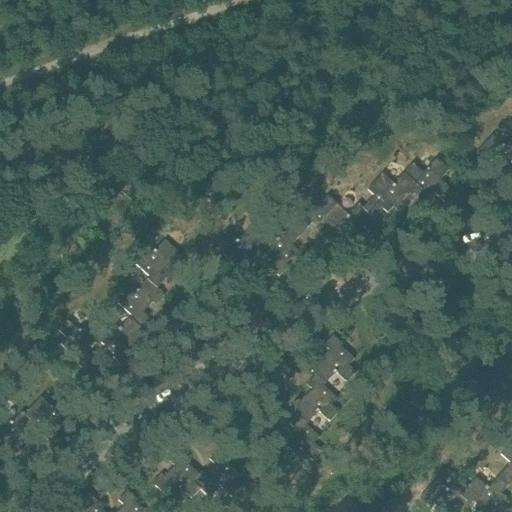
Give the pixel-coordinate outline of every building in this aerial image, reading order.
[(511,136),(504,145),(492,134),(476,152),(486,161),(489,158),(500,168),(495,173),(505,183),(511,174),(511,171),(511,170),(511,136)] [(454,192),(440,180),(449,170),(436,158),(423,172),(412,163),(403,173),(415,183),(419,178),(424,182),(423,183),(445,202),(454,192)] [(397,210),(405,201),(409,196),(412,199),(415,196),(410,191),(416,184),(415,183),(403,173),(394,183),(382,173),(367,189),(373,195),(363,207),(362,208),(374,219),(383,209),(387,213),(393,206),(397,210)] [(320,222),(336,204),(327,195),(317,206),(303,193),(291,206),(301,214),(288,228),(298,238),(308,226),(312,222),(317,226),(315,227),(322,234),(327,229),(320,222)] [(320,222),(327,229),(330,232),(333,229),(346,241),(350,237),(356,243),(360,239),(370,248),(381,236),(369,224),(374,219),(362,208),(363,207),(358,203),(348,214),(336,204),(320,222)] [(250,246),(257,253),(260,255),(263,252),(274,262),(269,267),(280,276),(288,266),(286,264),(298,250),(292,245),(298,238),(288,228),(278,239),(266,228),(257,238),(250,246)] [(226,230),(209,248),(219,257),(222,254),(233,263),(228,269),(239,278),(248,268),(246,266),(257,253),(250,246),(257,238),(248,229),(238,240),(226,230)] [(157,288),(158,288),(166,278),(161,274),(171,263),(174,266),(183,256),(165,239),(154,251),(143,241),(134,251),(141,258),(135,264),(149,277),(147,279),(157,288)] [(140,327),(149,317),(143,313),(153,302),(156,305),(165,295),(158,288),(157,288),(147,279),(137,290),(126,280),(116,290),(124,297),(118,303),(132,315),(129,318),(140,327)] [(101,342),(101,343),(114,355),(112,357),(122,366),(131,356),(126,351),(136,341),(139,343),(148,334),(140,327),(129,318),(119,329),(108,319),(100,328),(99,329),(107,336),(101,342)] [(74,356),(72,359),(82,368),(91,358),(86,353),(96,342),(99,345),(101,343),(101,342),(107,336),(99,329),(100,328),(90,319),(79,331),(68,320),(59,330),(66,337),(61,344),(74,356)] [(329,350),(320,360),(316,358),(307,367),(315,375),(325,384),(336,372),(347,383),(356,373),(349,365),(355,359),(341,347),(343,344),(333,335),(324,345),(329,350)] [(324,386),(325,384),(315,375),(307,384),(312,389),(302,400),(299,397),(290,407),(298,414),(308,423),(319,411),(330,422),(339,412),(331,405),(337,398),(324,386)] [(48,430),(43,435),(55,446),(64,436),(60,432),(71,421),(64,415),(73,405),(63,396),(53,407),(41,396),(25,414),(32,421),(35,423),(37,420),(48,430)] [(0,439),(7,446),(2,451),(12,460),(22,450),(19,448),(32,434),(25,428),(32,421),(25,414),(22,411),(12,422),(0,412),(0,439)] [(306,425),(308,423),(298,414),(289,423),(294,428),(284,439),(281,436),(272,445),(290,462),(301,450),(312,461),(322,451),(314,444),(320,437),(306,425)] [(494,476),(504,485),(511,476),(511,442),(510,440),(498,453),(507,462),(494,476)] [(202,472),(199,474),(192,481),(200,489),(210,498),(221,487),(232,497),(241,487),(234,480),(240,474),(226,461),(229,459),(219,449),(209,459),(215,464),(205,475),(202,472)] [(192,498),(200,489),(192,481),(199,474),(186,462),(188,460),(179,450),(169,460),(174,465),(164,476),(161,473),(152,483),(170,500),(181,488),(192,498)] [(498,492),(504,485),(494,476),(485,487),(473,476),(464,486),(456,494),(463,501),(467,504),(470,500),(480,510),(477,511),(492,511),(505,498),(498,492)] [(456,494),(464,486),(454,477),(444,489),(432,478),(416,496),(426,506),(429,502),(440,511),(439,511),(453,511),(463,501),(456,494)] [(146,511),(136,502),(138,499),(128,490),(118,500),(124,505),(117,511),(146,511)] [(104,511),(95,504),(98,501),(87,492),(78,502),(83,507),(78,511),(104,511)]
